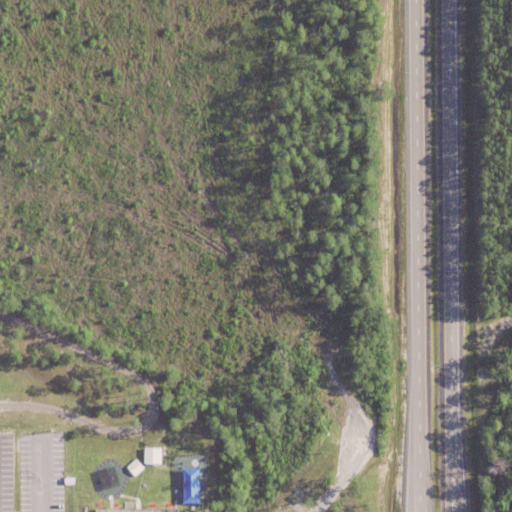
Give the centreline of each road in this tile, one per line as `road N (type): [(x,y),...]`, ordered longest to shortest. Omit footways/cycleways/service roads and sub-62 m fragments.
road 1 (tertiary): [(449,511),(444,0)]
road 2 (tertiary): [(412,0),(416,511)]
